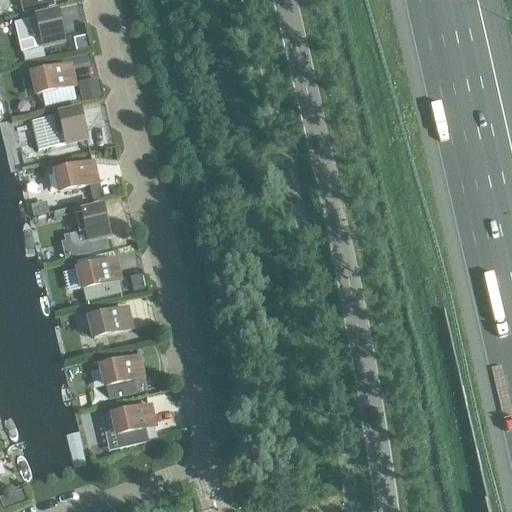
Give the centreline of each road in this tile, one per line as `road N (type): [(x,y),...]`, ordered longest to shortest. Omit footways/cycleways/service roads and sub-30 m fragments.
road 1 (tertiary): [(388,511),(350,286),(284,0)]
road 2 (residential): [(208,465),(102,0)]
road 3 (motorway): [(441,0),(511,310)]
road 4 (residential): [(195,470),(75,511)]
